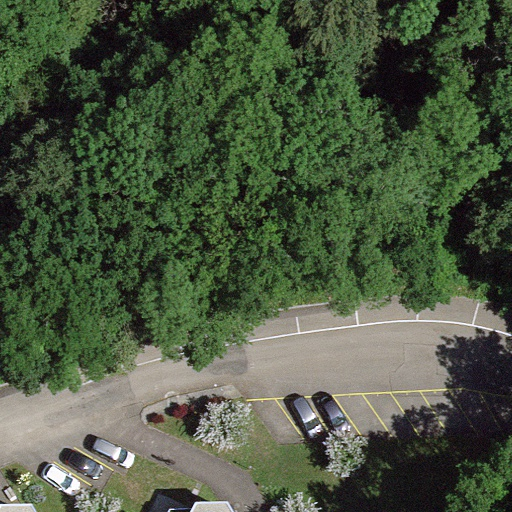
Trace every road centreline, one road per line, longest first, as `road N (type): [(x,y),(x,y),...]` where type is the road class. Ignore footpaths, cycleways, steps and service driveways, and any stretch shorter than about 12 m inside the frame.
road 1 (track): [(251,369),(511,413)]
road 2 (residential): [(0,444),(251,369)]
